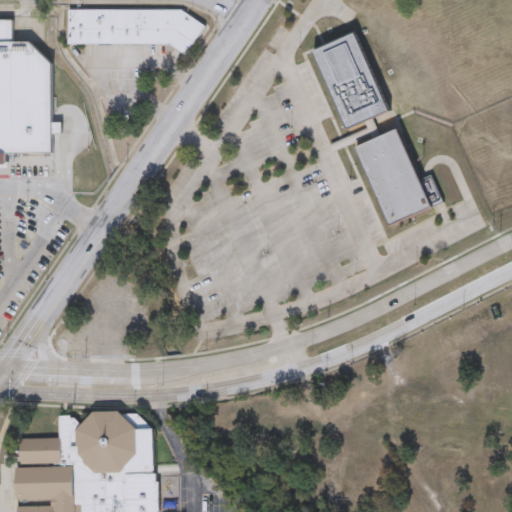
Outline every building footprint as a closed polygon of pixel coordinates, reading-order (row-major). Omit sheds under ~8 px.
[(68,11),(183,12),(206,28),(186,57),(170,46),(68,46),(68,11)] [(315,53),(356,35),(390,114),(349,131),(315,53)] [(0,45),(30,45),(52,66),(53,156),(0,156),(0,45)] [(391,226),(432,207),(398,133),(357,151),(391,226)] [(17,511),(17,440),(60,439),(59,417),(77,417),(77,424),(90,424),(90,414),(138,413),(138,426),(156,426),(157,511),(17,511)] [(446,478),(450,484),(440,489),(429,466),(450,456),(447,450),(487,431),(497,453),(446,478)]
